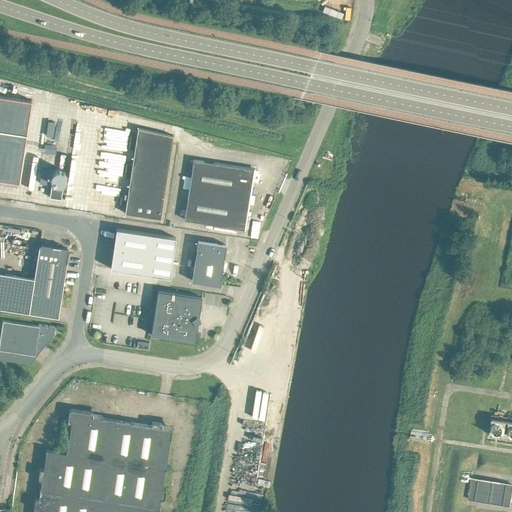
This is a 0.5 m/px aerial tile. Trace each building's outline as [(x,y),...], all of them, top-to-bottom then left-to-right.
[(19,182),(31,100),(0,95),(0,179),(1,179),(19,182)] [(130,135),(129,142),(171,148),(173,135),(138,127),(136,136),(130,135)] [(169,162),(171,148),(129,142),(128,148),(134,149),(133,157),(169,162)] [(167,176),(169,162),(133,157),(132,164),(126,163),(125,170),(167,176)] [(244,228),(253,169),(194,159),(184,219),(244,228)] [(125,170),(124,176),(130,177),(129,184),(165,190),(167,176),(125,170)] [(1,179),(0,184),(18,187),(19,182),(1,179)] [(163,204),(165,190),(129,184),(128,192),(121,191),(120,197),(163,204)] [(54,186),(51,185),(49,197),(61,199),(63,187),(60,186),(54,186)] [(120,197),(119,204),(126,205),(125,213),(160,218),(163,204),(120,197)] [(169,277),(175,237),(116,228),(109,267),(169,277)] [(220,284),(226,245),(199,241),(192,280),(220,284)] [(58,317),(69,250),(67,247),(42,243),(39,246),(34,278),(29,312),(58,317)] [(29,312),(34,278),(0,272),(0,307),(28,312),(29,312)] [(195,341),(202,297),(158,290),(151,334),(195,341)] [(0,359),(30,364),(54,334),(55,334),(57,326),(39,323),(38,325),(3,320),(0,339),(0,359)] [(162,487),(165,469),(172,427),(162,426),(162,424),(162,423),(161,423),(161,422),(160,422),(152,421),(152,424),(93,415),(93,414),(93,413),(92,412),(91,411),(72,408),(71,408),(71,409),(70,409),(69,410),(69,411),(67,421),(71,422),(66,452),(46,449),(43,469),(40,468),(38,476),(38,477),(39,478),(39,479),(40,479),(41,479),(40,489),(160,507),(161,498),(162,498),(163,498),(164,497),(165,496),(166,488),(162,487)] [(511,416),(492,413),(489,438),(511,441),(511,416)] [(510,505),(511,490),(511,484),(471,478),(468,499),(510,505)] [(159,511),(160,507),(40,489),(38,498),(37,498),(36,498),(35,499),(35,500),(35,501),(33,508),(37,509),(36,511),(159,511)]
